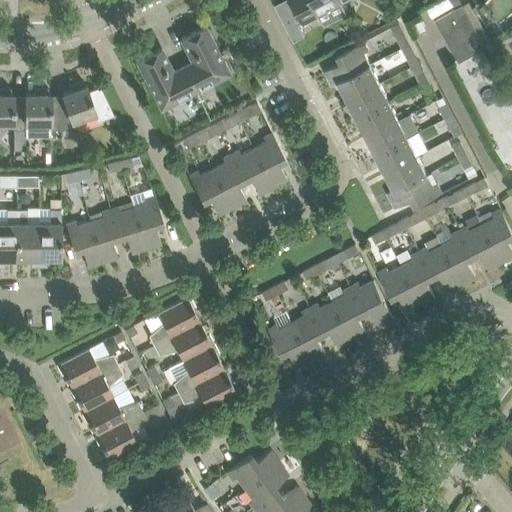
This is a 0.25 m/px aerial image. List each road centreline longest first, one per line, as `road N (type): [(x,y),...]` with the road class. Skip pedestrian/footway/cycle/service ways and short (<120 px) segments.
road 1 (residential): [(0,295),(98,293),(149,280),(330,190),(337,167),(331,152),(252,0)]
road 2 (residential): [(308,397),(478,309),(511,316)]
road 3 (residential): [(95,499),(36,382),(0,359)]
road 4 (residential): [(223,434),(95,499)]
